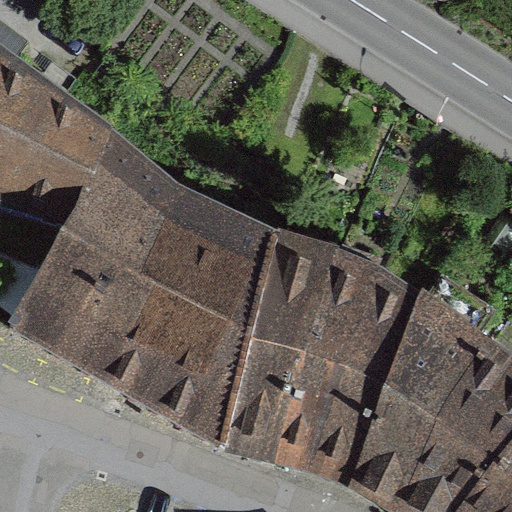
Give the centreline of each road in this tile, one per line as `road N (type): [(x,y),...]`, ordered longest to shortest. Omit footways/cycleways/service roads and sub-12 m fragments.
road 1 (residential): [(32,424),(287,511)]
road 2 (secondary): [(511,102),(350,0)]
